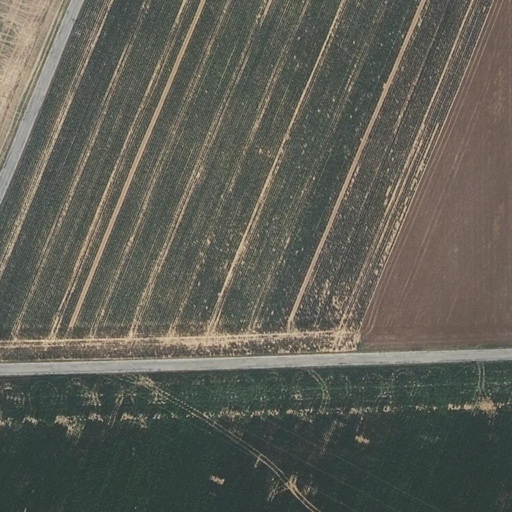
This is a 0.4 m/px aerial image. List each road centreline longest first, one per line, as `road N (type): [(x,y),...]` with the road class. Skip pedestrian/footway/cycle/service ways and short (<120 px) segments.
road 1 (unclassified): [(511,356),(0,369)]
road 2 (unclassified): [(78,0),(0,191)]
